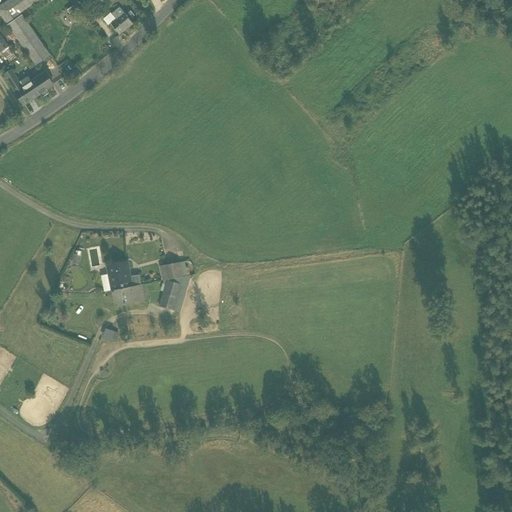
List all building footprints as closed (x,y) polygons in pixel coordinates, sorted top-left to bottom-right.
[(20,13),(11,0),(8,0),(0,6),(0,13),(36,65),(50,55),(20,13)] [(11,0),(20,13),(38,0),(11,0)] [(93,9),(86,0),(85,0),(82,3),(89,12),(93,9)] [(359,7),(342,23),(350,32),(368,16),(359,7)] [(132,24),(120,8),(112,14),(116,19),(110,24),(119,35),(132,24)] [(8,47),(0,34),(0,52),(0,53),(2,51),(8,47)] [(8,47),(2,51),(9,62),(16,57),(8,47)] [(22,87),(11,70),(4,75),(15,92),(22,87)] [(53,85),(45,73),(31,81),(39,94),(53,85)] [(22,87),(15,92),(24,105),(39,94),(31,81),(22,87)] [(127,262),(107,265),(112,290),(131,287),(129,277),(127,262)] [(179,263),(161,266),(164,278),(168,280),(168,279),(182,277),(179,263)] [(138,276),(129,277),(131,287),(140,285),(138,276)] [(180,284),(167,281),(160,306),(173,309),(180,284)] [(131,287),(112,290),(115,305),(143,299),(140,285),(131,287)]
